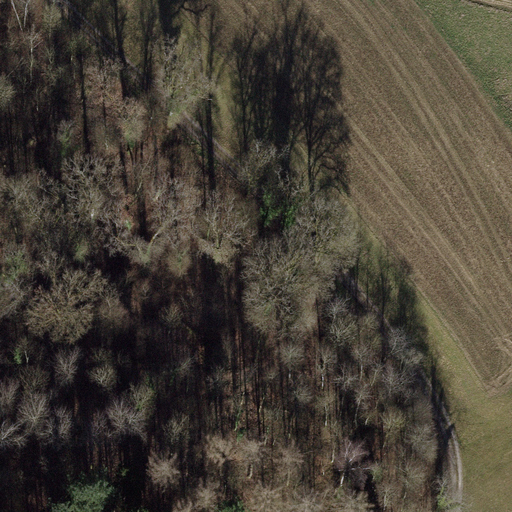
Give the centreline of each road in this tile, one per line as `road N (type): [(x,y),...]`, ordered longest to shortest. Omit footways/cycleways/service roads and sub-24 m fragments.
road 1 (track): [(56,0),(355,288),(420,369),(454,438),(454,511)]
road 2 (track): [(0,360),(246,385),(355,288)]
